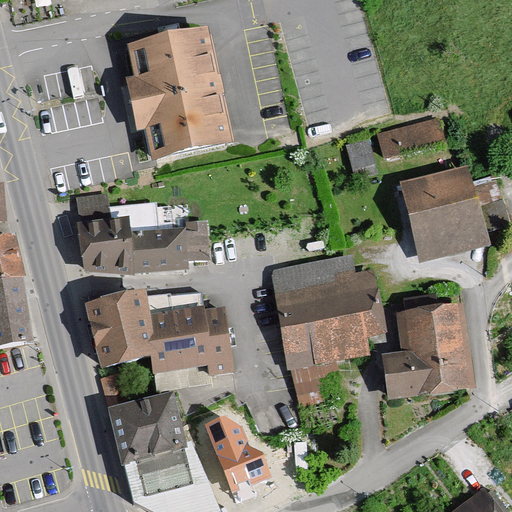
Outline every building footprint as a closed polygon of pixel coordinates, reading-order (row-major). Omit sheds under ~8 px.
[(204,35),(126,51),(133,83),(121,86),(133,138),(143,136),(149,165),(229,148),(204,35)] [(378,128),(385,152),(447,136),(440,112),(378,128)] [(348,142),(355,164),(376,157),(369,136),(348,142)] [(467,169),(398,188),(419,267),(488,249),(467,169)] [(125,223),(73,229),(80,279),(131,280),(126,237),(125,223)] [(186,275),(183,232),(126,237),(131,280),(186,275)] [(0,280),(24,277),(13,233),(0,235),(0,280)] [(350,256),(268,272),(288,374),(291,374),(336,365),(367,358),(364,343),(386,339),(372,273),(354,277),(350,256)] [(0,280),(0,348),(37,342),(24,277),(0,280)] [(142,300),(142,298),(81,312),(97,377),(148,365),(150,379),(205,370),(206,378),(233,376),(224,313),(203,315),(202,293),(142,300)] [(463,309),(396,319),(402,358),(381,361),(387,407),(475,394),(463,309)] [(336,365),(291,374),(298,409),(332,402),(328,383),(339,381),(336,365)] [(118,376),(100,381),(108,413),(126,408),(118,376)] [(170,398),(104,416),(131,511),(134,511),(215,511),(212,504),(189,449),(184,451),(170,398)] [(225,419),(207,426),(233,491),(270,476),(261,454),(246,447),(238,427),(225,419)] [(505,511),(488,489),(456,511),(505,511)]
